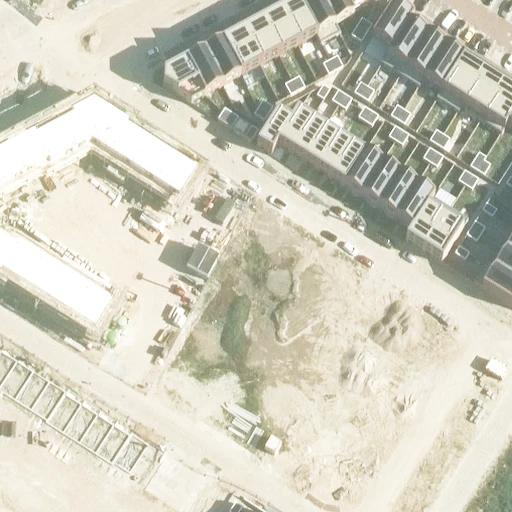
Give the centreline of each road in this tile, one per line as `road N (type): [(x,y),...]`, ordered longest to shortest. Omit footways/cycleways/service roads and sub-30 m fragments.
road 1 (unknown): [(451,298),(501,200),(497,187),(319,81),(185,127)]
road 2 (residential): [(493,325),(106,76)]
road 3 (residential): [(0,321),(299,511)]
road 4 (residential): [(493,325),(375,511)]
road 5 (residential): [(106,76),(248,0)]
road 6 (residential): [(511,402),(442,511)]
road 7 (residential): [(0,133),(106,76)]
